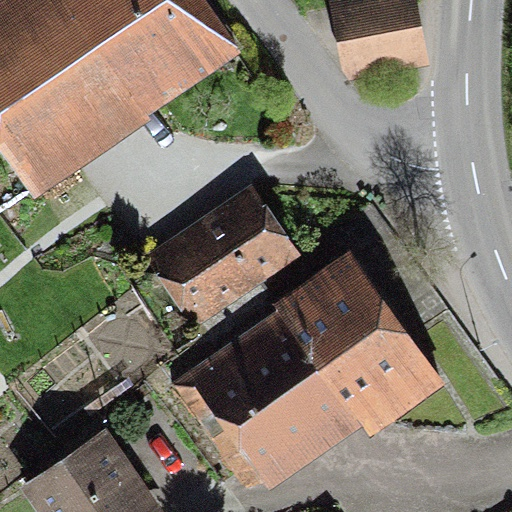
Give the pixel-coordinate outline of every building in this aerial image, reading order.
[(0,0),(0,142),(35,194),(153,114),(149,108),(242,46),(210,0),(0,0)] [(340,0),(331,2),(345,76),(425,61),(413,0),(340,0)] [(301,252),(250,180),(145,254),(196,326),(301,252)] [(370,433),(446,378),(349,243),(272,298),(277,304),(171,380),(248,487),(264,475),(271,486),(362,421),(370,433)] [(42,511),(166,511),(106,423),(21,481),(42,511)]
